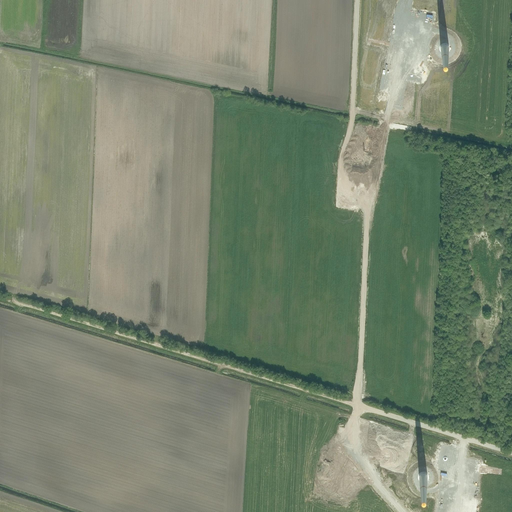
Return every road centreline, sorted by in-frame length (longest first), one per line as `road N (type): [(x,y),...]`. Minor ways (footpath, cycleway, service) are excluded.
road 1 (track): [(357,0),(350,133),(342,153),(368,230),(356,429),(370,473),(397,511)]
road 2 (track): [(20,303),(511,453)]
